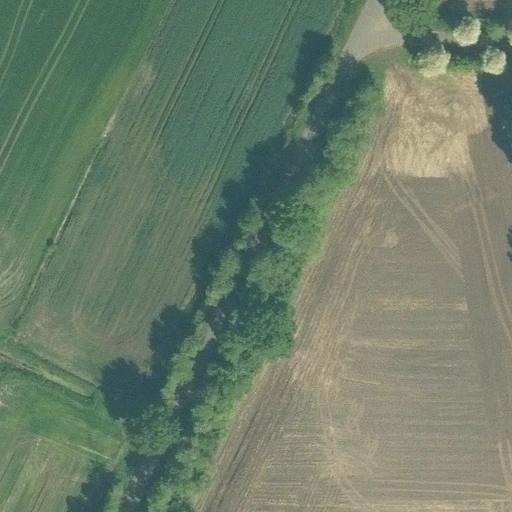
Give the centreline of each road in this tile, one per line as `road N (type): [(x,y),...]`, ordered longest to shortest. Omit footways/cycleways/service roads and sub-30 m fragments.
road 1 (unclassified): [(350,32),(120,511)]
road 2 (unclassified): [(511,36),(350,32)]
